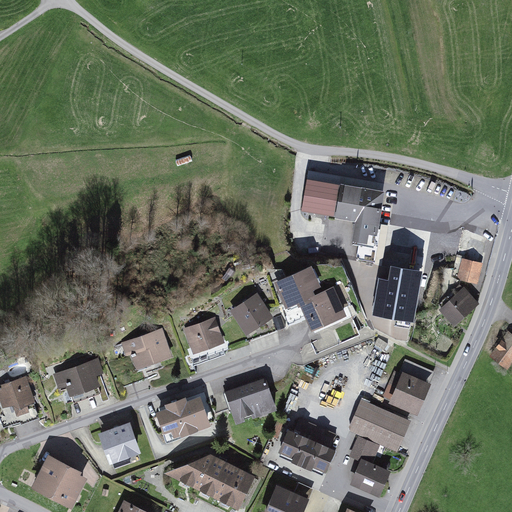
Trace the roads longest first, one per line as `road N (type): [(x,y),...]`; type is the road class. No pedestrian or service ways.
road 1 (unclassified): [(511,192),(394,152),(279,134),(145,62),(60,1)]
road 2 (residential): [(294,348),(8,448),(0,463)]
road 3 (secondary): [(399,511),(483,323),(511,230)]
